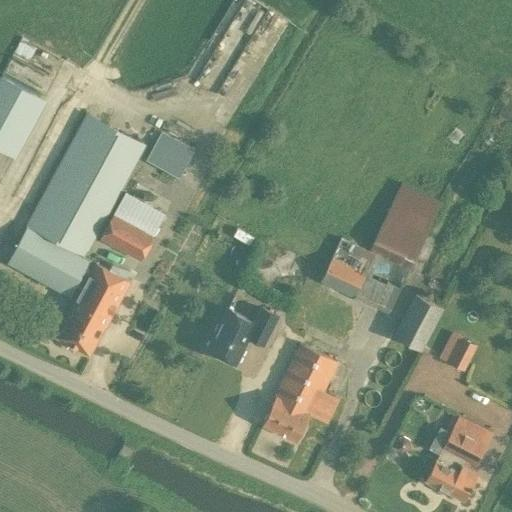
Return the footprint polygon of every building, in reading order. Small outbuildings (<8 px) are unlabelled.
[(257,0),(230,0),(219,26),(225,29),(199,82),(222,93),(265,4),(257,0)] [(15,49),(30,58),(37,45),(22,37),(15,49)] [(0,147),(13,154),(42,95),(0,74),(0,147)] [(89,355),(130,281),(96,263),(88,276),(83,273),(90,260),(82,256),(144,145),(89,114),(7,263),(69,296),(75,286),(82,289),(56,336),(89,355)] [(505,149),(478,135),(464,127),(441,168),(455,175),(482,190),(505,149)] [(179,179),(190,158),(157,139),(146,160),(179,179)] [(388,313),(426,232),(385,214),(369,250),(340,237),(332,256),(332,255),(320,281),(388,313)] [(141,260),(153,237),(113,215),(100,238),(141,260)] [(421,349),(443,307),(416,293),(394,335),(421,349)] [(315,313),(346,328),(355,308),(324,294),(315,313)] [(205,349),(237,365),(250,338),(264,345),(280,315),(261,305),(254,319),(227,306),(205,349)] [(463,369),(476,345),(462,337),(450,362),(463,369)] [(350,386),(305,363),(290,394),(295,396),(283,421),(317,438),(331,409),(337,412),(350,386)] [(460,414),(453,427),(426,479),(464,499),(478,472),(462,463),(465,458),(476,463),(493,431),(460,414)] [(403,439),(398,440),(395,445),(397,451),(402,454),(407,452),(410,447),(408,441),(403,439)]
